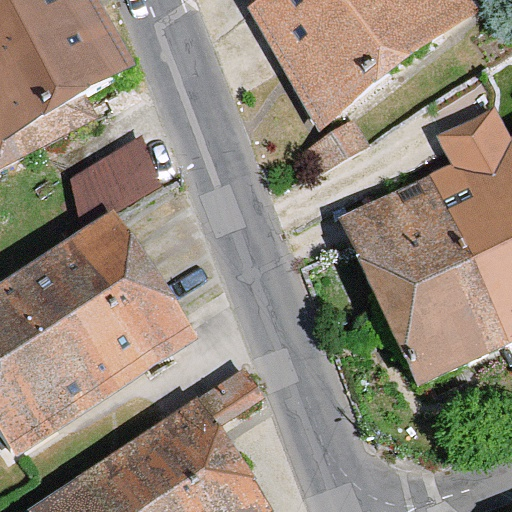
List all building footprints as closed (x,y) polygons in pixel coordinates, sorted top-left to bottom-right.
[(0,0),(0,56),(91,5),(88,0),(0,0)] [(250,13),(319,133),(479,14),(467,0),(263,0),(265,1),(250,13)] [(0,56),(0,177),(92,127),(80,104),(130,74),(91,5),(0,56)] [(452,175),(496,273),(511,265),(511,148),(511,149),(496,118),(438,144),(452,175)] [(138,147),(60,193),(84,233),(162,187),(138,147)] [(416,392),(511,348),(511,306),(496,273),(452,175),(340,226),(416,392)] [(0,434),(18,462),(196,348),(116,223),(0,297),(0,434)] [(511,265),(496,273),(511,306),(511,265)] [(36,511),(264,511),(213,436),(263,403),(244,374),(36,511)]
